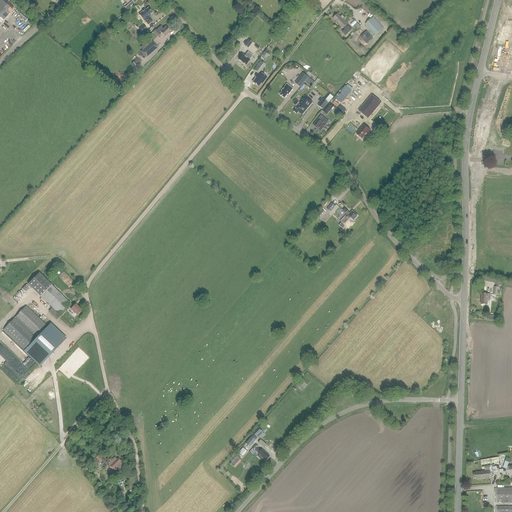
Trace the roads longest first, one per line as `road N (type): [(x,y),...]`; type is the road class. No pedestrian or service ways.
road 1 (unclassified): [(431,268),(402,251),(339,164),(245,91),(161,0)]
road 2 (track): [(108,391),(87,284),(245,91)]
road 3 (unclassified): [(483,380),(481,357),(464,332),(466,222),(501,72)]
road 4 (primary): [(511,23),(462,165),(444,313)]
road 5 (unclassified): [(431,268),(459,118),(506,0)]
road 6 (unclassified): [(239,511),(321,424),(402,374)]
road 7 (track): [(108,391),(3,511)]
road 8 (unclassified): [(431,511),(430,440),(402,374)]
road 9 (track): [(143,511),(135,448),(108,391)]
road 10 (unclassified): [(482,396),(461,425),(457,511)]
